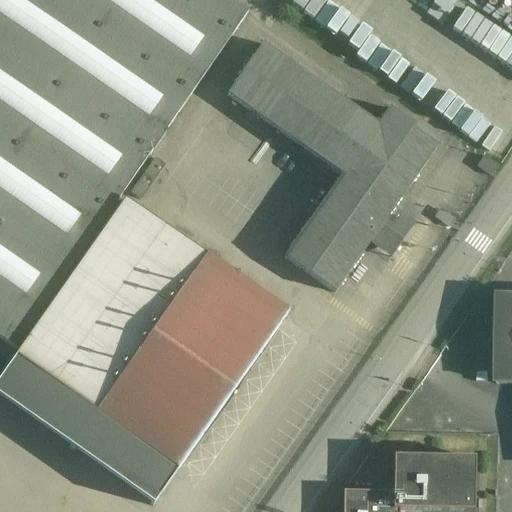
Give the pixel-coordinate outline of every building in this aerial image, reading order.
[(247,13),(227,0),(0,0),(0,340),(14,351),(247,13)] [(262,45),(226,96),(340,177),(283,258),(334,294),(369,245),(391,260),(414,226),(393,212),(439,145),(388,109),(377,126),(262,45)] [(476,168),(490,177),(498,167),(484,157),(476,168)] [(204,258),(124,202),(0,378),(0,400),(152,507),(287,315),(205,257),(204,258)] [(511,295),(496,296),(496,316),(475,316),(474,373),(495,373),(495,386),(511,386),(511,295)] [(342,492),(342,496),(341,511),(399,511),(450,511),(472,511),(473,460),(392,458),(392,495),(382,495),(382,493),(342,492)]
